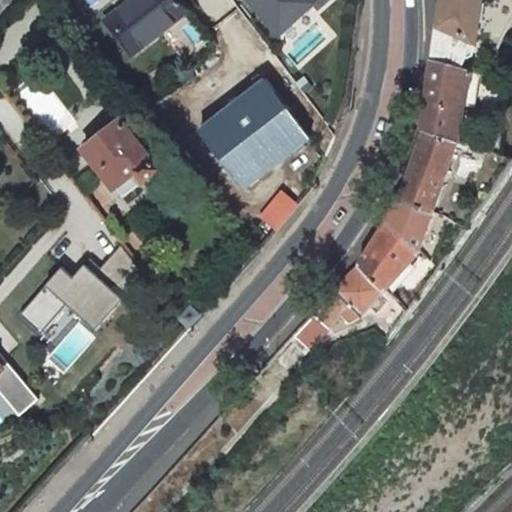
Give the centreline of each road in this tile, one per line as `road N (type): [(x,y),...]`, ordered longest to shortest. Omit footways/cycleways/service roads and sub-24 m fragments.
road 1 (primary): [(90,511),(243,359),(352,222),(406,100),(413,0)]
road 2 (primary): [(381,0),(373,91),(339,173),(66,511)]
